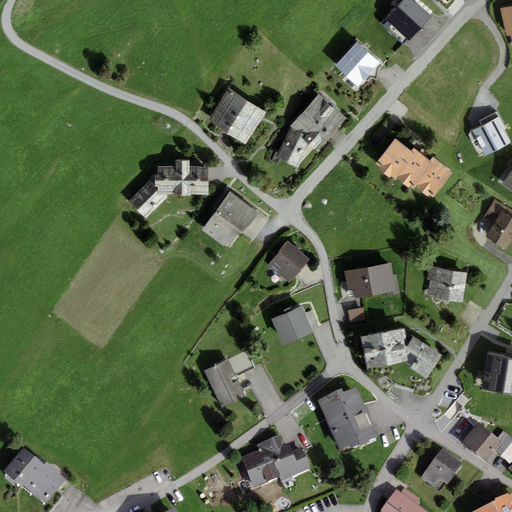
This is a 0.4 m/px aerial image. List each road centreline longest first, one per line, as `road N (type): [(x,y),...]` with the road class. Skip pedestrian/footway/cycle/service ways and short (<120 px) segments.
road 1 (residential): [(482,0),(289,213),(320,249),(348,362)]
road 2 (track): [(289,213),(182,118),(16,41),(6,22),(12,0)]
road 3 (residential): [(118,511),(176,488),(348,362)]
road 4 (residential): [(417,423),(511,278)]
